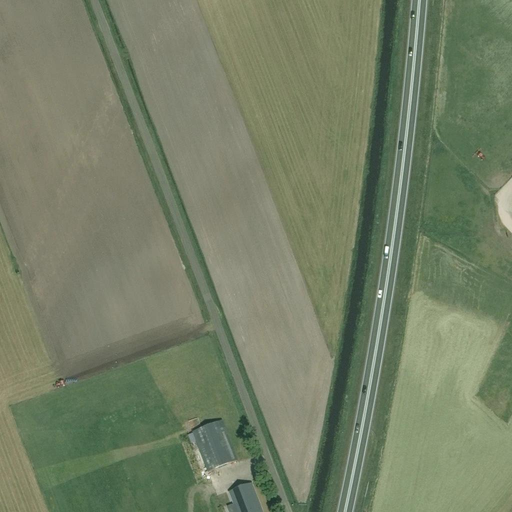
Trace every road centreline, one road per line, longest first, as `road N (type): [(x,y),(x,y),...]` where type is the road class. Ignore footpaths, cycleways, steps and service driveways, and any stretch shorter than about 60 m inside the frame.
road 1 (unclassified): [(292,511),(95,0)]
road 2 (trunk): [(346,511),(398,195),(418,0)]
